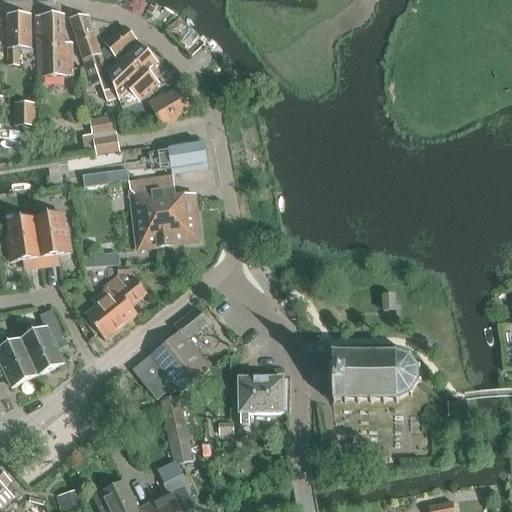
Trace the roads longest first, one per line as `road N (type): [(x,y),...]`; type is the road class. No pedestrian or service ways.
road 1 (residential): [(228,268),(235,237),(215,116),(202,85),(146,25),(68,0)]
road 2 (residential): [(307,511),(301,363),(228,268)]
road 3 (residential): [(101,368),(228,268)]
road 4 (residential): [(0,308),(54,296),(101,368)]
road 5 (residential): [(0,446),(101,368)]
